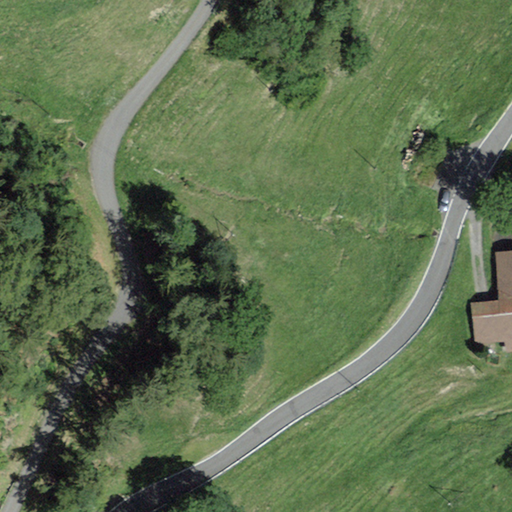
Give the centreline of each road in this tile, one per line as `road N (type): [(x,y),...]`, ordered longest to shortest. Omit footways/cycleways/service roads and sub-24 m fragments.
road 1 (unclassified): [(209,0),(109,134),(103,174),(135,269),(130,301),(71,381),(9,511)]
road 2 (unclassified): [(511,119),(467,188),(421,305),(388,346),(227,456),(126,511)]
